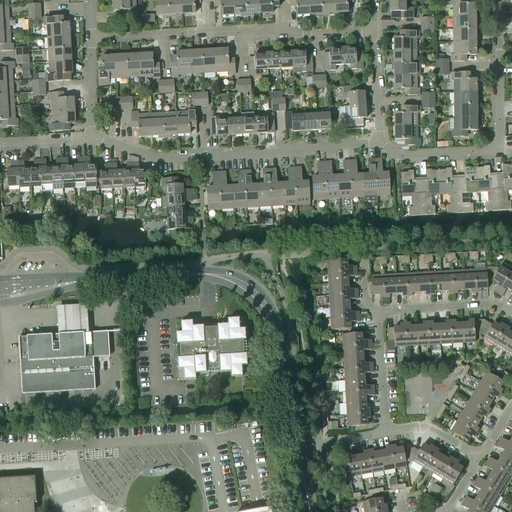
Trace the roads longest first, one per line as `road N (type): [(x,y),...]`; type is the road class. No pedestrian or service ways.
road 1 (residential): [(379,144),(158,160),(90,137)]
road 2 (residential): [(91,38),(372,29)]
road 3 (secondary): [(295,448),(265,302),(246,284),(208,273)]
road 4 (residential): [(497,152),(497,0)]
road 5 (residential): [(511,314),(495,304),(377,312)]
road 6 (residential): [(379,144),(395,155),(497,152)]
road 7 (residential): [(377,312),(386,433)]
